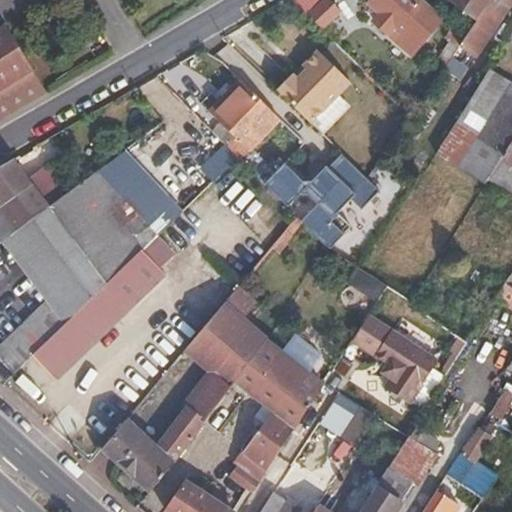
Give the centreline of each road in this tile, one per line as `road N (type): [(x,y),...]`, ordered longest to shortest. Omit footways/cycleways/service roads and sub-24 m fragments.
road 1 (unknown): [(12,445),(233,223)]
road 2 (residential): [(248,0),(0,140)]
